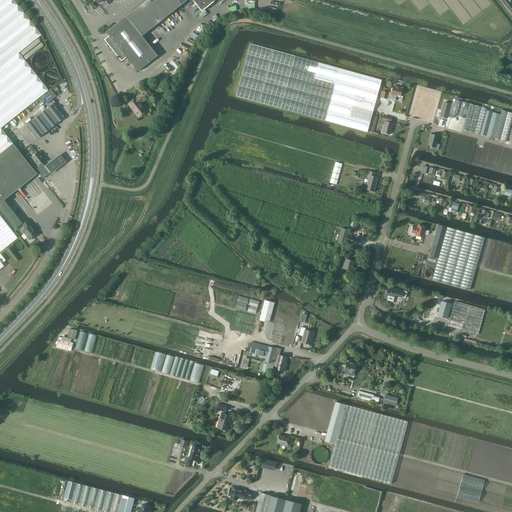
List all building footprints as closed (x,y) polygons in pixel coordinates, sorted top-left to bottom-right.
[(12,0),(0,0),(0,153),(12,143),(0,128),(48,91),(18,53),(41,35),(12,0)] [(187,0),(193,0),(194,1),(195,0),(212,0),(214,2),(215,0),(146,0),(106,32),(110,36),(105,39),(106,41),(105,41),(120,60),(121,60),(120,60),(121,59),(122,61),(126,57),(138,71),(158,56),(142,36),(162,20),(163,21),(167,19),(166,17),(187,0)] [(297,113),(346,126),(367,132),(373,113),(382,81),(340,69),(250,44),(236,96),(297,113)] [(53,63),(53,61),(52,59),(52,57),(50,56),(49,54),(47,53),(45,53),(43,52),(41,52),(38,53),(37,54),(35,55),(34,57),(33,59),(32,60),(32,63),(32,64),(32,67),(33,68),(35,70),(36,72),(38,73),(40,73),(42,74),(45,73),(47,73),(48,72),(50,71),(51,69),(52,67),(53,65),(53,63)] [(60,80),(60,78),(60,77),(59,76),(58,74),(57,74),(55,73),(54,73),(53,73),(51,73),(50,73),(49,74),(47,75),(47,76),(46,77),(46,78),(45,80),(46,81),(46,83),(47,84),(48,85),(49,86),(50,87),(52,87),(54,87),(55,87),(57,86),(58,85),(59,84),(59,83),(60,81),(60,80)] [(391,86),(391,85),(391,84),(391,83),(391,82),(390,81),(389,80),(388,80),(387,80),(386,80),(385,80),(384,81),(383,81),(382,82),(382,83),(382,84),(382,85),(382,86),(382,87),(383,88),(384,88),(385,89),(386,89),(387,89),(388,89),(389,89),(390,88),(391,87),(391,86)] [(403,88),(393,86),(392,93),(389,92),(388,93),(382,91),(381,97),(395,101),(397,94),(401,95),(403,88)] [(138,98),(130,105),(135,111),(134,112),(139,117),(146,112),(140,104),(149,96),(145,90),(137,97),(138,98)] [(506,142),(511,120),(511,113),(501,111),(500,114),(487,110),(487,108),(455,100),(451,114),(465,118),(462,130),(506,142)] [(36,139),(64,118),(52,103),(25,125),(36,139)] [(444,103),(440,116),(447,118),(451,104),(444,103)] [(393,123),(390,123),(392,118),(383,116),(381,124),(384,125),(382,132),(390,134),(393,123)] [(428,145),(435,147),(438,136),(431,134),(428,145)] [(0,202),(32,177),(36,174),(12,143),(0,153),(0,202)] [(39,167),(35,170),(43,179),(50,173),(47,169),(45,166),(43,164),(41,163),(44,160),(37,152),(31,157),(38,165),(39,167)] [(47,169),(50,173),(51,174),(66,162),(60,154),(45,166),(47,169)] [(335,162),(329,183),(336,185),(342,164),(335,162)] [(378,177),(374,176),(375,173),(368,171),(367,175),(369,175),(366,188),(364,188),(364,189),(374,192),(378,177)] [(509,200),(511,200),(511,198),(510,197),(511,191),(501,188),(500,192),(504,193),(505,191),(506,192),(504,197),(509,199),(509,200)] [(426,194),(421,193),(419,198),(424,199),(424,202),(429,203),(430,198),(425,197),(426,194)] [(438,198),(437,202),(438,203),(443,205),(443,206),(445,207),(446,202),(444,201),(445,200),(438,198)] [(0,261),(2,263),(5,260),(0,253),(0,251),(17,238),(0,215),(0,261)] [(27,220),(22,224),(24,228),(22,230),(27,237),(27,239),(28,240),(30,240),(31,239),(31,238),(36,234),(29,225),(30,224),(27,220)] [(438,224),(429,255),(438,258),(432,279),(469,290),(484,237),(438,224)] [(411,227),(410,228),(409,230),(410,230),(409,233),(411,234),(412,235),(414,236),(415,235),(416,235),(415,235),(416,234),(417,234),(416,235),(423,237),(424,234),(428,235),(429,231),(424,231),(426,227),(418,225),(417,228),(411,226),(411,227)] [(337,243),(345,246),(349,230),(341,228),(337,243)] [(23,248),(22,247),(22,246),(21,245),(20,244),(19,243),(18,243),(16,244),(14,245),(13,246),(13,247),(13,248),(13,250),(14,251),(15,253),(16,253),(17,253),(19,253),(20,253),(21,252),(22,250),(23,248)] [(343,269),(352,271),(355,262),(345,259),(344,265),(340,264),(338,272),(342,273),(343,269)] [(388,289),(386,295),(388,296),(387,300),(393,302),(394,298),(394,297),(395,295),(402,297),(404,291),(393,288),(392,290),(388,289)] [(248,299),(238,296),(235,307),(245,310),(248,299)] [(246,311),(256,314),(259,302),(250,299),(246,311)] [(259,320),(269,322),(274,303),(264,300),(259,320)] [(441,301),(437,316),(447,318),(451,304),(441,301)] [(479,328),(480,328),(485,310),(455,301),(448,326),(478,334),(479,329),(479,328)] [(205,324),(229,330),(234,312),(210,305),(205,324)] [(230,330),(253,336),(256,327),(254,326),(257,316),(235,311),(230,330)] [(171,323),(165,346),(206,357),(212,334),(171,323)] [(313,332),(305,330),(305,328),(301,327),(299,334),(303,335),(301,342),(310,345),(313,332)] [(70,351),(73,343),(70,342),(71,338),(75,339),(77,330),(70,328),(67,337),(62,336),(61,338),(58,337),(56,347),(70,351)] [(83,350),(88,333),(81,330),(75,348),(83,350)] [(85,350),(93,352),(97,335),(89,333),(85,350)] [(266,357),(268,347),(249,342),(246,352),(266,357)] [(284,366),(287,358),(279,356),(279,354),(274,353),(275,348),(268,347),(266,357),(265,361),(271,363),(272,359),(277,360),(274,373),(280,374),(280,370),(284,371),(285,367),(284,366)] [(63,391),(74,354),(60,350),(53,375),(49,374),(47,381),(50,382),(48,387),(63,391)] [(167,353),(162,372),(200,382),(205,363),(167,353)] [(344,373),(353,376),(355,364),(347,362),(344,373)] [(357,397),(372,401),(373,396),(374,395),(358,391),(357,397)] [(381,404),(399,409),(401,399),(384,395),(381,404)] [(335,444),(329,467),(390,484),(408,422),(335,402),(324,441),(335,444)] [(224,412),(225,412),(226,407),(217,404),(216,409),(222,411),(219,421),(219,422),(218,428),(226,431),(228,426),(227,426),(230,415),(224,414),(224,412)] [(287,446),(289,438),(279,435),(277,443),(281,444),(287,446)] [(182,439),(180,446),(186,448),(188,441),(182,439)] [(192,446),(189,458),(188,458),(186,465),(191,466),(193,459),(198,461),(199,455),(198,455),(200,448),(192,446)] [(328,455),(328,453),(327,452),(327,451),(326,449),(325,448),(324,447),(323,447),(321,446),(320,446),(319,446),(317,446),(316,446),(315,447),(313,448),(312,449),(311,450),(311,452),(310,453),(310,455),(310,456),(311,458),(311,459),(312,460),(313,462),(315,462),(316,463),(318,463),(319,463),(321,463),(322,463),(324,462),(325,461),(326,460),(327,458),(328,457),(328,455)] [(437,490),(458,495),(463,473),(441,468),(437,490)] [(104,511),(117,511),(122,495),(68,481),(64,498),(71,500),(71,503),(104,511)] [(245,492),(242,491),(231,487),(228,495),(231,496),(230,498),(231,498),(232,499),(233,499),(234,499),(235,499),(236,499),(237,500),(238,498),(243,499),(244,498),(250,500),(252,494),(245,492)] [(265,511),(270,495),(261,493),(255,511),(265,511)] [(130,511),(134,498),(122,495),(117,511),(130,511)] [(299,511),(302,504),(270,495),(265,511),(299,511)]
